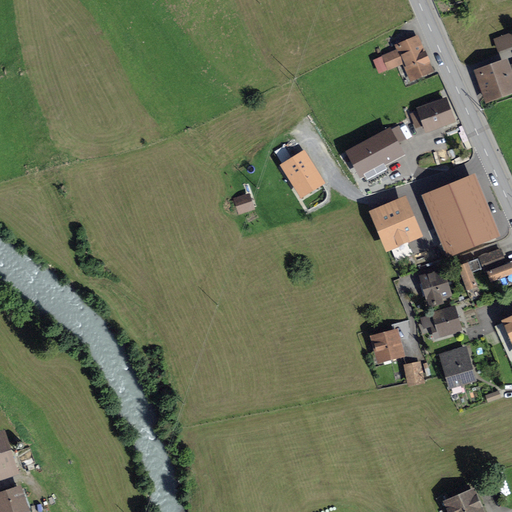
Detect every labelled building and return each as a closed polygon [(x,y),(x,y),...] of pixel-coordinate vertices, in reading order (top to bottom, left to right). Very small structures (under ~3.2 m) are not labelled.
[(511,37),(511,34),(494,40),(498,53),(511,47),(511,37)] [(382,57),(388,70),(401,64),(400,62),(404,60),(412,77),(429,70),(416,38),(398,46),(399,49),(382,57)] [(374,61),(380,73),(386,70),(380,58),(374,61)] [(488,96),(511,87),(511,86),(511,85),(511,68),(506,70),(504,65),(480,73),(488,96)] [(413,114),(418,127),(425,124),(427,132),(430,131),(429,128),(440,124),(441,127),(447,125),(446,122),(451,120),(442,97),(432,101),(433,103),(426,106),(427,108),(413,114)] [(401,126),(388,132),(397,152),(410,146),(401,126)] [(272,166),(293,199),(311,187),(299,169),(302,167),(296,158),(289,163),(286,158),(272,166)] [(432,198),(453,249),(491,233),(470,182),(432,198)] [(235,200),(239,212),(251,208),(248,196),(235,200)] [(413,233),(401,205),(378,215),(397,260),(411,254),(404,237),(413,233)] [(505,263),(500,250),(487,255),(488,256),(481,259),(485,271),(505,263)] [(477,287),(471,272),(481,269),(477,259),(458,266),(467,291),(477,287)] [(511,273),(511,264),(511,263),(487,272),(491,282),(511,273)] [(442,271),(422,277),(430,306),(442,302),(440,298),(449,295),(442,271)] [(435,314),(440,334),(443,333),(444,336),(459,331),(453,309),(435,314)] [(375,338),(380,358),(399,352),(394,333),(375,338)] [(441,355),(451,387),(474,380),(464,348),(441,355)] [(410,383),(422,380),(418,364),(406,366),(410,383)] [(501,398),(498,391),(485,396),(488,402),(501,398)] [(0,436),(0,475),(14,471),(2,435),(0,436)] [(3,495),(0,495),(0,511),(10,511),(26,507),(19,486),(2,492),(3,495)] [(477,511),(481,509),(474,492),(470,494),(467,487),(447,495),(450,502),(447,504),(450,511),(477,511)]
